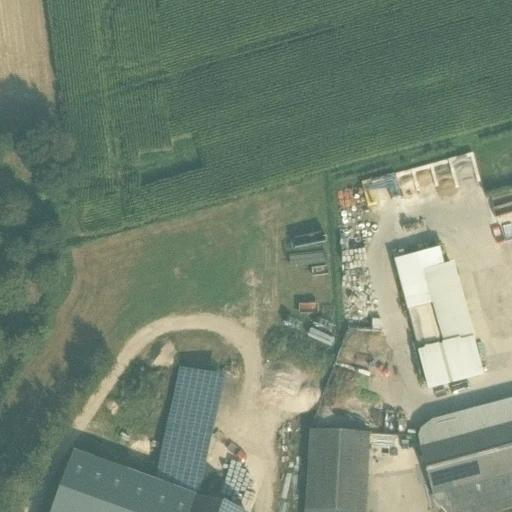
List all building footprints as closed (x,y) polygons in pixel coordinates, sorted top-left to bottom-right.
[(452,269),(424,276),(445,349),(419,356),(426,388),(480,375),(452,269)] [(213,377),(182,370),(162,471),(194,477),(213,377)] [(511,407),(434,428),(416,439),(419,450),(511,425),(511,407)] [(511,425),(419,450),(435,511),(508,511),(511,511),(511,425)] [(369,437),(309,434),(304,511),(364,511),(367,477),(369,437)] [(396,438),(369,437),(367,477),(405,472),(396,438)] [(194,477),(162,471),(159,488),(190,494),(194,477)] [(191,511),(231,511),(197,499),(191,511)]
